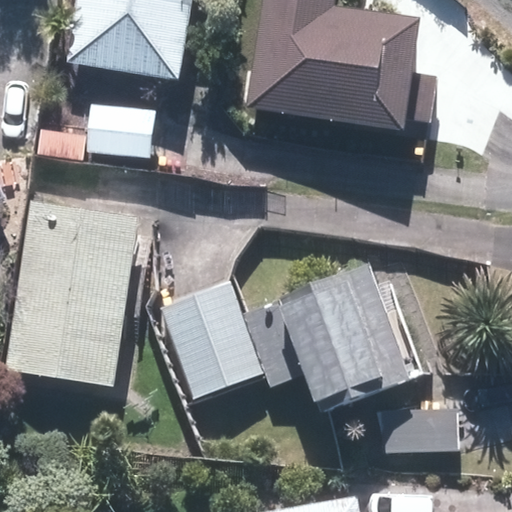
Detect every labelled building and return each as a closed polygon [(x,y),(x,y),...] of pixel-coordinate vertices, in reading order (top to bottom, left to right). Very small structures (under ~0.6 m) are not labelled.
[(202,0),(87,0),(83,41),(197,55),(202,0)] [(383,0),(266,0),(257,87),(430,107),(439,29),(381,23),(383,0)] [(156,114),(88,110),(85,159),(153,163),(156,114)] [(160,206),(48,182),(14,344),(125,368),(160,206)] [(427,359),(387,246),(332,266),(336,278),(303,289),(333,373),(365,361),(371,378),(427,359)] [(268,360),(228,262),(164,288),(203,386),(268,360)] [(455,413),(386,410),(384,458),(453,461),(455,413)] [(373,511),(368,479),(270,498),(272,511),(373,511)]
